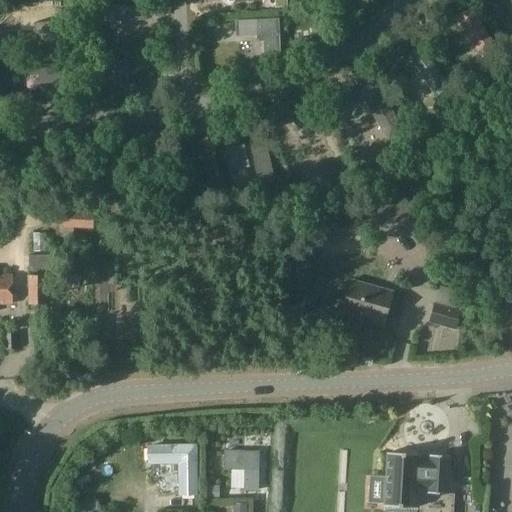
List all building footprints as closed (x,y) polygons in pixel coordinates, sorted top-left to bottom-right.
[(277,18),(235,20),(236,34),(263,33),(264,59),(279,59),(277,18)] [(311,38),(288,43),(290,53),(314,48),(311,38)] [(89,63),(89,80),(127,80),(127,78),(127,63),(89,63)] [(52,65),(28,68),(29,78),(37,77),(39,86),(63,83),(62,73),(54,75),(52,65)] [(292,122),(299,129),(312,117),(305,110),(292,122)] [(35,149),(38,139),(13,133),(11,142),(19,144),(17,154),(41,160),(43,151),(35,149)] [(243,146),(227,149),(233,172),(254,167),(258,186),(274,183),(265,143),(244,148),(243,146)] [(419,201),(397,204),(401,239),(423,236),(419,201)] [(375,207),(350,211),(353,236),(378,232),(375,207)] [(59,210),(58,229),(91,231),(92,212),(59,210)] [(51,268),(51,256),(28,256),(28,267),(51,268)] [(0,301),(10,302),(11,275),(0,275),(0,301)] [(26,277),(25,304),(46,305),(47,278),(26,277)] [(391,294),(349,282),(340,313),(381,326),(391,294)] [(460,310),(433,303),(427,324),(454,331),(460,310)] [(30,330),(43,331),(44,316),(31,315),(30,330)] [(4,322),(4,341),(13,341),(14,322),(4,322)] [(196,444),(148,445),(148,462),(178,461),(179,495),(197,495),(196,444)] [(244,470),(244,491),(258,491),(258,451),(223,451),(223,470),(244,470)] [(448,457),(386,454),(383,507),(415,509),(416,494),(446,495),(448,457)]
